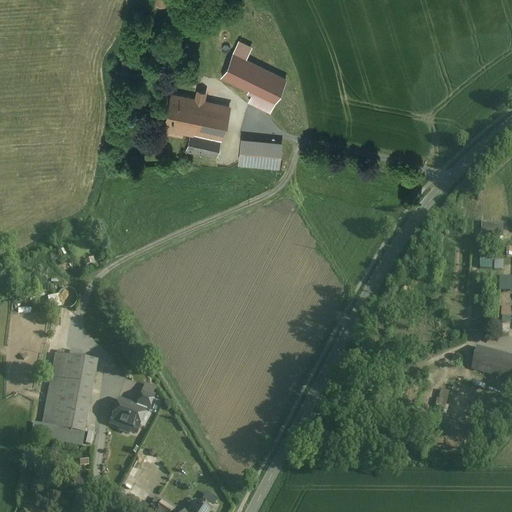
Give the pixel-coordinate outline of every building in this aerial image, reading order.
[(239,40),(221,77),(255,93),(250,102),(270,112),(285,79),(245,60),(252,47),(239,40)] [(195,98),(171,92),(163,125),(190,131),(193,132),(201,99),(203,100),(205,92),(197,90),(195,98)] [(203,100),(201,99),(193,132),(190,131),(186,149),(216,157),(228,106),(203,100)] [(281,143),(241,139),(239,163),(278,167),(281,143)] [(501,238),(501,222),(483,221),(483,238),(501,238)] [(482,256),(481,268),(495,268),(495,256),(482,256)] [(496,269),(506,269),(506,260),(496,259),(496,269)] [(511,290),(511,276),(503,276),(503,290),(511,290)] [(63,293),(64,303),(75,302),(75,292),(63,293)] [(511,322),(511,305),(503,306),(503,322),(511,322)] [(475,330),(484,330),(484,320),(475,320),(475,330)] [(511,357),(477,348),(472,369),(511,379),(511,357)] [(98,361),(56,353),(43,425),(85,433),(98,361)] [(143,391),(137,407),(145,410),(145,411),(148,412),(154,396),(143,391)] [(137,407),(119,400),(111,422),(137,432),(145,411),(145,410),(137,407)] [(161,502),(155,511),(171,511),(173,510),(161,502)] [(209,511),(210,511),(199,503),(193,511),(209,511)]
